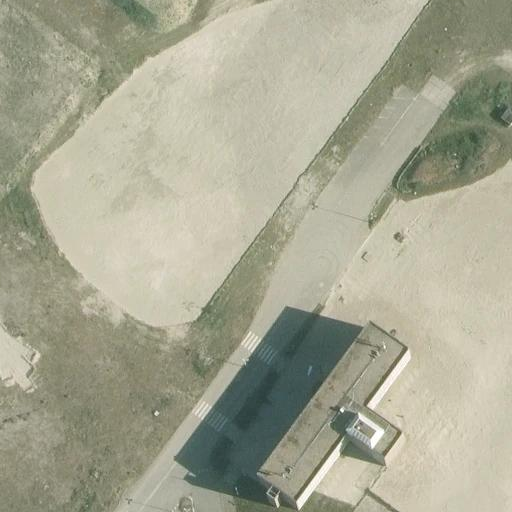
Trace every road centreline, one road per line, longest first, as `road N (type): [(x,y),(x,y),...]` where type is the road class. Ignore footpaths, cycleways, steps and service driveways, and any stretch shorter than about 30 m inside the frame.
road 1 (unclassified): [(138,511),(196,433),(225,374),(438,87)]
road 2 (unknown): [(299,0),(237,94),(249,175),(266,211),(416,0)]
road 3 (unknown): [(321,245),(482,349),(485,372),(422,447)]
